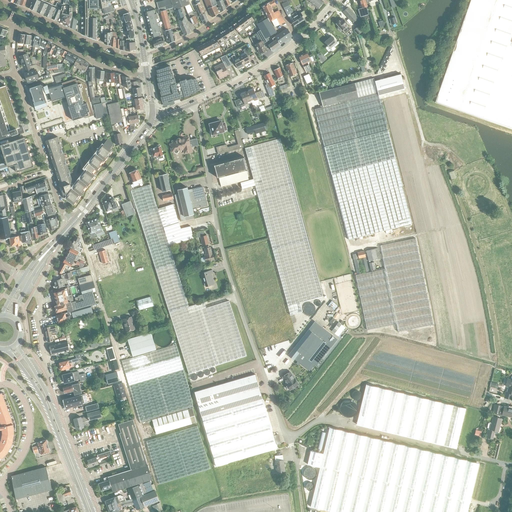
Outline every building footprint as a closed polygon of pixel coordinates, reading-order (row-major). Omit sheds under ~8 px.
[(32,0),(29,8),(58,21),(61,10),(38,0),(32,0)] [(82,34),(89,37),(89,6),(88,0),(81,0),(82,18),(82,34)] [(122,6),(119,0),(100,0),(102,8),(114,4),(115,8),(122,6)] [(158,9),(162,8),(172,5),(177,19),(184,16),(181,7),(185,6),(187,13),(189,18),(193,25),(194,24),(195,25),(198,24),(198,23),(197,22),(198,22),(193,14),(189,4),(187,0),(164,0),(156,2),(158,9)] [(197,9),(200,15),(205,13),(200,2),(199,2),(198,0),(196,0),(194,1),(196,4),(195,4),(195,5),(194,6),(196,10),(197,9)] [(204,0),(205,2),(206,4),(212,17),(218,13),(216,8),(215,5),(217,5),(214,0),(204,0)] [(216,0),(219,7),(216,8),(218,13),(226,8),(222,0),(216,0)] [(323,2),(321,0),(306,0),(312,4),(318,9),(323,2)] [(361,4),(362,8),(358,9),(360,17),(361,18),(362,19),(365,18),(366,19),(370,18),(369,14),(366,7),(367,6),(366,2),(365,0),(359,0),(361,4)] [(511,0),(470,0),(435,102),(511,129),(511,0)] [(287,1),(282,4),(287,15),(292,12),(287,1)] [(273,13),(271,8),(268,3),(262,7),(268,18),(270,21),(271,20),(274,27),(284,22),(278,10),(273,13)] [(62,6),(58,21),(64,24),(66,13),(67,5),(62,6)] [(163,11),(162,8),(158,9),(168,44),(175,41),(166,10),(163,11)] [(353,22),(355,25),(360,21),(358,19),(347,8),(343,12),(353,22)] [(149,25),(159,22),(155,9),(145,12),(146,15),(145,17),(146,20),(148,21),(149,25)] [(125,22),(132,20),(129,12),(123,14),(125,22)] [(295,12),(293,14),(299,23),(304,19),(300,13),(297,15),(295,12)] [(205,13),(200,15),(203,24),(208,21),(205,13)] [(248,13),(244,16),(252,27),(254,26),(252,23),(255,22),(248,13)] [(294,26),(299,23),(293,14),(291,15),(293,17),(290,19),(294,26)] [(240,19),(247,28),(249,26),(251,28),(252,27),(244,16),(240,19)] [(184,36),(191,33),(184,17),(178,20),(184,36)] [(276,32),(270,21),(268,18),(257,24),(260,30),(265,39),(269,36),(276,32)] [(240,19),(237,22),(245,33),(246,31),(245,29),(247,28),(240,19)] [(341,30),(342,30),(345,33),(351,28),(349,26),(347,23),(343,19),(342,20),(342,19),(339,21),(336,23),(338,26),(338,27),(338,28),(339,30),(341,30)] [(154,37),(154,38),(157,38),(161,37),(162,37),(162,35),(159,22),(149,25),(150,28),(149,29),(150,33),(151,34),(152,37),(154,37)] [(233,25),(239,33),(242,31),(243,33),(245,33),(237,22),(233,25)] [(231,26),(227,29),(234,40),(236,39),(234,36),(237,35),(231,26)] [(223,31),(229,40),(231,38),(233,41),(234,40),(227,29),(223,31)] [(271,41),(272,42),(268,45),(271,51),(280,44),(292,36),(287,29),(286,29),(272,39),(273,40),(271,41)] [(261,41),(255,45),(260,53),(267,50),(263,43),(266,41),(265,39),(260,30),(257,33),(261,41)] [(112,31),(112,37),(111,37),(110,45),(120,49),(119,39),(117,39),(117,37),(116,37),(116,32),(112,31)] [(223,31),(219,34),(225,43),(227,42),(226,41),(229,40),(223,31)] [(30,46),(33,46),(33,41),(35,36),(31,36),(32,35),(25,34),(24,44),(30,45),(30,46)] [(224,44),(225,43),(219,34),(215,36),(218,42),(220,45),(223,43),(224,44)] [(38,48),(38,46),(40,38),(35,35),(35,36),(33,41),(33,46),(32,52),(34,52),(35,47),(38,48)] [(331,36),(324,42),(330,48),(337,42),(331,36)] [(161,37),(157,38),(160,46),(165,45),(163,37),(162,38),(162,37),(161,37)] [(47,41),(40,38),(38,46),(43,48),(44,46),(45,46),(47,41)] [(126,43),(126,46),(126,51),(130,51),(130,50),(136,49),(135,38),(126,39),(127,42),(126,42),(126,43)] [(210,40),(215,50),(219,48),(214,38),(210,40)] [(206,43),(211,52),(215,50),(210,40),(206,43)] [(206,43),(202,45),(206,54),(211,52),(206,43)] [(206,54),(202,45),(197,47),(202,57),(206,54)] [(61,49),(56,46),(52,54),(56,55),(55,58),(57,59),(61,49)] [(239,57),(244,66),(250,62),(247,56),(250,54),(247,48),(243,50),(245,54),(239,57)] [(66,51),(62,49),(59,54),(58,57),(62,60),(66,51)] [(25,66),(25,67),(31,65),(27,52),(24,52),(18,53),(18,59),(21,58),(23,67),(25,66)] [(77,56),(68,52),(64,59),(74,63),(77,56)] [(302,65),(311,61),(307,52),(298,56),(302,65)] [(226,68),(231,65),(227,58),(225,55),(221,57),(223,62),(213,67),(219,79),(229,74),(226,68)] [(234,55),(227,58),(231,65),(235,63),(238,69),(244,66),(239,57),(236,59),(234,55)] [(89,63),(78,57),(74,65),(85,71),(89,63)] [(48,70),(57,69),(57,64),(57,63),(50,65),(49,62),(47,63),(46,69),(48,70)] [(285,65),(289,76),(296,74),(292,62),(285,65)] [(303,65),(306,73),(311,70),(308,63),(303,65)] [(33,65),(31,65),(25,67),(27,72),(25,73),(28,82),(38,78),(36,72),(43,69),(44,68),(43,67),(36,64),(35,64),(33,65)] [(180,83),(177,84),(176,84),(176,83),(174,78),(172,73),(170,66),(159,69),(160,70),(156,70),(157,74),(156,74),(157,77),(158,83),(157,83),(161,97),(160,97),(162,104),(180,99),(179,97),(183,96),(184,97),(191,95),(191,94),(196,93),(196,92),(200,90),(199,86),(196,79),(193,80),(193,79),(187,81),(187,80),(180,82),(180,83)] [(89,67),(89,70),(89,89),(91,97),(92,103),(100,102),(99,97),(95,97),(93,84),(92,85),(92,81),(94,81),(94,67),(89,67)] [(278,80),(281,79),(280,77),(283,75),(279,68),(274,70),(278,80)] [(103,82),(103,79),(104,71),(98,70),(96,82),(99,82),(99,81),(103,82)] [(107,73),(108,82),(107,82),(107,84),(110,83),(109,82),(115,81),(114,72),(110,71),(109,73),(107,73)] [(60,78),(66,76),(65,73),(54,77),(56,83),(61,81),(60,78)] [(126,98),(124,86),(122,75),(122,74),(116,73),(117,83),(119,83),(120,89),(118,89),(120,99),(126,98)] [(269,87),(270,87),(275,84),(269,73),(264,76),(266,80),(265,80),(267,84),(265,85),(269,94),(272,92),(270,89),(269,87)] [(130,78),(122,75),(124,86),(127,86),(128,87),(131,86),(132,93),(134,93),(133,89),(134,88),(133,82),(130,82),(130,78)] [(64,98),(71,120),(92,114),(85,89),(87,88),(86,85),(76,80),(75,77),(47,86),(51,102),(64,98)] [(319,92),(323,107),(314,109),(349,243),(412,229),(374,78),(319,92)] [(28,84),(36,108),(47,105),(39,81),(28,84)] [(137,81),(133,82),(134,88),(133,89),(134,93),(134,97),(141,96),(140,87),(138,87),(137,81)] [(0,140),(5,139),(4,138),(8,136),(12,135),(17,133),(18,135),(24,133),(24,130),(23,130),(22,126),(19,127),(18,128),(17,125),(18,125),(15,113),(13,114),(12,111),(13,111),(12,107),(11,107),(10,105),(11,104),(9,100),(8,98),(9,97),(7,93),(6,93),(6,91),(6,90),(5,86),(6,86),(5,86),(0,87),(0,140)] [(287,88),(285,89),(280,90),(283,98),(289,95),(287,92),(288,92),(287,88)] [(253,89),(247,91),(250,100),(253,99),(254,101),(257,99),(263,97),(262,93),(256,95),(253,89)] [(247,101),(250,100),(247,91),(240,94),(242,98),(234,101),(237,107),(241,106),(241,107),(245,106),(245,104),(248,103),(247,101)] [(142,98),(135,99),(136,109),(143,108),(142,98)] [(96,118),(104,116),(109,115),(106,102),(93,105),(96,118)] [(119,102),(112,104),(107,105),(112,124),(123,122),(119,102)] [(131,129),(133,129),(135,129),(134,123),(139,122),(138,115),(129,116),(131,129)] [(210,124),(212,130),(210,130),(211,135),(224,131),(224,130),(226,129),(225,123),(222,124),(221,121),(214,123),(214,122),(210,123),(211,124),(210,124)] [(246,128),(248,134),(267,128),(265,122),(246,128)] [(116,145),(120,144),(120,143),(123,143),(120,133),(118,133),(114,125),(112,126),(116,145)] [(238,145),(227,148),(226,144),(216,147),(218,154),(243,147),(238,130),(235,131),(238,145)] [(27,144),(25,137),(23,137),(17,139),(16,139),(16,140),(15,140),(14,140),(11,142),(11,141),(10,141),(10,142),(9,142),(8,142),(2,144),(1,144),(2,144),(0,145),(3,152),(5,159),(7,164),(0,165),(0,168),(8,166),(8,167),(10,173),(16,171),(16,172),(17,172),(18,171),(26,169),(32,167),(33,167),(33,166),(34,166),(32,159),(32,158),(31,158),(29,152),(29,151),(27,145),(27,144)] [(113,144),(107,139),(85,168),(87,170),(75,184),(70,180),(56,137),(46,140),(63,194),(64,195),(65,194),(66,196),(64,198),(73,205),(96,176),(92,173),(95,169),(97,170),(112,151),(110,149),(113,144)] [(188,138),(180,140),(180,139),(179,139),(179,138),(178,139),(177,140),(173,141),(173,144),(171,145),(172,151),(174,151),(174,152),(175,152),(175,153),(176,153),(177,153),(177,152),(178,152),(178,151),(179,151),(179,150),(178,150),(184,149),(185,153),(191,151),(190,147),(198,145),(197,138),(189,140),(188,138)] [(242,189),(255,185),(290,315),(302,312),(300,302),(323,296),(280,138),(245,148),(253,179),(240,182),(242,189)] [(160,145),(159,145),(157,145),(156,146),(156,147),(151,148),(153,157),(156,156),(157,159),(163,158),(160,145)] [(217,178),(219,178),(221,187),(248,179),(246,170),(247,170),(244,157),(214,165),(217,178)] [(130,180),(132,179),(133,184),(131,185),(132,187),(139,185),(138,182),(143,181),(138,169),(129,173),(131,177),(129,177),(130,180)] [(170,189),(167,174),(159,176),(162,191),(170,189)] [(37,193),(47,190),(45,181),(25,187),(27,192),(35,189),(37,193)] [(204,302),(188,307),(169,246),(184,241),(193,238),(192,232),(190,226),(180,229),(173,204),(157,209),(150,184),(130,190),(189,374),(246,356),(229,301),(206,308),(204,302)] [(192,208),(196,207),(196,208),(207,205),(205,195),(203,196),(202,192),(204,191),(202,187),(192,189),(192,191),(188,192),(187,187),(177,190),(179,194),(176,195),(182,216),(183,220),(194,218),(193,214),(194,214),(192,209),(193,209),(192,208)] [(23,201),(22,199),(20,190),(11,192),(12,195),(13,195),(13,198),(14,202),(17,202),(23,201)] [(0,238),(0,239),(9,238),(11,246),(16,245),(16,246),(20,245),(18,236),(15,236),(14,231),(10,231),(7,216),(6,217),(5,208),(4,206),(2,195),(2,193),(0,193),(0,238)] [(31,196),(22,199),(23,201),(25,212),(46,206),(52,204),(48,193),(39,196),(41,204),(33,207),(31,196)] [(117,207),(118,207),(113,197),(112,196),(108,198),(108,199),(108,200),(102,202),(106,212),(115,208),(115,210),(118,209),(117,207)] [(135,213),(130,201),(122,204),(126,216),(135,213)] [(48,215),(55,213),(52,204),(46,206),(48,215)] [(30,211),(31,218),(44,213),(42,207),(30,211)] [(49,230),(50,229),(54,228),(54,227),(57,226),(58,224),(56,216),(46,219),(49,230)] [(103,231),(100,225),(99,220),(98,218),(86,222),(91,237),(96,235),(97,237),(104,234),(103,231)] [(36,225),(37,226),(38,235),(43,234),(43,233),(47,232),(46,228),(45,223),(36,225)] [(31,228),(33,238),(39,237),(38,235),(37,226),(31,228)] [(22,242),(31,240),(29,231),(25,232),(25,230),(21,231),(21,232),(20,233),(22,242)] [(109,233),(111,239),(93,245),(95,250),(120,242),(116,230),(109,233)] [(81,252),(83,248),(79,246),(81,242),(79,241),(80,239),(76,236),(70,247),(81,252)] [(415,238),(379,246),(384,270),(354,276),(366,330),(395,325),(396,332),(432,326),(415,238)] [(204,257),(203,257),(202,257),(202,258),(201,258),(201,259),(201,260),(201,261),(202,261),(202,262),(203,262),(204,262),(214,260),(213,254),(212,255),(210,247),(205,249),(206,256),(204,257)] [(68,251),(66,255),(74,259),(78,252),(70,248),(69,248),(68,250),(68,251)] [(377,248),(366,250),(369,261),(379,259),(377,248)] [(103,264),(109,262),(105,250),(99,252),(103,264)] [(63,262),(62,262),(69,266),(70,266),(74,259),(66,255),(64,259),(63,259),(62,261),(63,262)] [(115,261),(110,263),(113,274),(119,272),(115,261)] [(67,270),(69,266),(62,262),(61,262),(59,265),(60,266),(59,266),(57,269),(58,270),(57,271),(61,273),(63,271),(65,272),(67,269),(67,270)] [(212,274),(213,273),(212,270),(202,273),(205,283),(204,283),(205,286),(206,286),(206,287),(215,284),(212,274)] [(65,286),(66,288),(69,287),(68,285),(66,279),(71,277),(70,272),(62,274),(61,275),(62,278),(54,280),(55,284),(54,285),(53,286),(53,288),(54,288),(55,288),(56,288),(65,286)] [(79,284),(86,282),(85,276),(77,278),(79,284)] [(67,309),(68,312),(91,305),(96,304),(91,288),(94,287),(92,281),(86,282),(79,284),(82,294),(78,296),(78,297),(75,298),(76,301),(71,303),(71,302),(55,306),(56,312),(67,309)] [(64,290),(54,293),(56,299),(66,296),(71,295),(69,287),(66,288),(64,289),(64,290)] [(54,306),(55,306),(71,302),(70,301),(68,302),(66,296),(56,299),(58,305),(54,306)] [(56,315),(58,323),(62,322),(93,313),(91,305),(68,312),(56,315)] [(134,329),(131,317),(123,320),(126,332),(134,329)] [(311,362),(326,343),(333,335),(315,321),(288,355),(294,360),(295,359),(306,368),(311,362)] [(338,336),(345,327),(338,322),(332,331),(338,336)] [(54,326),(44,328),(47,342),(53,341),(51,335),(56,334),(54,326)] [(156,349),(152,338),(151,332),(127,339),(132,356),(156,349)] [(108,337),(90,342),(91,347),(110,343),(108,337)] [(52,354),(69,350),(67,341),(50,345),(52,354)] [(192,408),(193,408),(189,387),(176,345),(121,361),(140,423),(152,420),(156,434),(197,422),(192,408)] [(116,359),(112,346),(106,348),(110,361),(116,359)] [(76,358),(71,360),(60,363),(60,365),(59,366),(60,368),(61,369),(66,368),(66,370),(69,369),(69,367),(73,366),(72,362),(77,361),(76,358)] [(489,366),(484,364),(480,363),(475,382),(484,384),(489,366)] [(64,382),(65,382),(80,379),(80,381),(86,379),(85,373),(79,375),(78,371),(63,375),(64,378),(63,378),(63,379),(63,382),(64,382)] [(295,379),(294,379),(290,372),(283,377),(287,384),(286,385),(289,390),(298,384),(295,379)] [(216,466),(277,448),(255,374),(194,392),(216,466)] [(64,393),(65,393),(74,391),(75,395),(82,393),(79,383),(71,385),(71,383),(68,384),(68,385),(63,387),(64,389),(63,390),(63,391),(63,392),(63,393),(64,393)] [(117,384),(121,398),(126,396),(122,383),(117,384)] [(364,385),(355,425),(456,449),(465,410),(364,385)] [(2,429),(2,433),(1,439),(0,441),(0,459),(1,459),(8,452),(12,443),(14,434),(13,424),(10,416),(2,392),(0,393),(0,420),(2,426),(2,429)] [(63,399),(64,404),(63,406),(64,408),(65,408),(83,404),(87,403),(85,394),(63,399)] [(98,403),(85,406),(86,411),(99,408),(98,403)] [(511,408),(504,406),(504,407),(502,406),(495,404),(493,412),(498,414),(497,415),(502,416),(502,415),(509,417),(511,417),(511,408)] [(83,427),(83,426),(85,426),(85,425),(86,425),(85,423),(84,423),(84,422),(82,423),(82,421),(101,417),(99,410),(87,413),(88,417),(84,418),(84,417),(81,417),(74,419),(76,429),(83,427)] [(499,426),(501,419),(493,417),(491,423),(489,422),(488,423),(487,427),(488,429),(486,437),(493,439),(494,433),(496,433),(498,433),(498,431),(500,426),(499,426)] [(131,469),(107,477),(108,480),(106,481),(106,479),(104,480),(105,482),(99,483),(101,490),(111,487),(113,492),(152,479),(147,464),(138,436),(133,419),(118,424),(121,432),(119,433),(124,448),(131,469)] [(160,486),(185,478),(211,470),(197,425),(146,440),(153,465),(150,466),(153,476),(156,475),(160,486)] [(468,511),(480,465),(328,429),(322,454),(309,451),(306,465),(318,468),(309,508),(327,511),(468,511)] [(32,447),(33,450),(48,446),(46,440),(37,442),(38,445),(32,447)] [(50,452),(48,446),(33,450),(34,453),(38,452),(37,450),(39,450),(41,455),(50,452)] [(97,455),(98,457),(87,460),(90,466),(98,463),(97,460),(103,458),(111,455),(110,451),(97,455)] [(277,473),(285,472),(283,460),(275,461),(277,473)] [(46,467),(11,476),(16,499),(52,490),(46,467)] [(128,489),(132,499),(140,496),(136,486),(128,489)] [(65,500),(64,496),(71,494),(69,488),(68,489),(67,487),(61,489),(62,491),(56,493),(59,502),(65,500)] [(155,490),(140,496),(132,499),(126,501),(122,501),(122,502),(120,503),(117,504),(117,503),(108,507),(109,511),(113,511),(120,509),(120,508),(120,507),(121,507),(120,506),(121,506),(121,507),(134,504),(136,510),(137,510),(137,509),(144,506),(159,500),(155,490)] [(105,501),(108,507),(117,503),(117,504),(120,503),(122,502),(122,501),(126,501),(125,498),(124,497),(120,495),(114,497),(105,501)]
